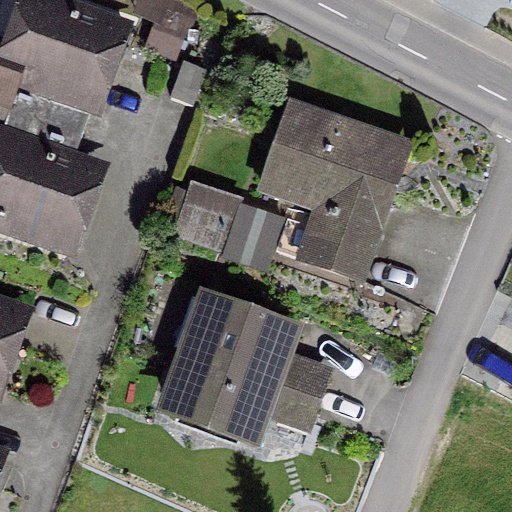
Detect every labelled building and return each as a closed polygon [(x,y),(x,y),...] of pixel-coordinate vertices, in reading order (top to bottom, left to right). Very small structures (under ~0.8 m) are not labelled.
[(75,218),(90,175),(68,168),(78,138),(99,77),(114,34),(31,4),(16,50),(0,44),(0,110),(5,112),(0,129),(0,144),(7,147),(0,167),(0,197),(2,199),(0,202),(0,227),(64,250),(75,218)] [(167,102),(189,109),(201,74),(180,66),(167,102)] [(299,265),(357,285),(401,151),(287,112),(259,193),(317,213),(299,265)] [(172,238),(217,254),(234,207),(188,192),(172,238)] [(276,364),(286,334),(206,305),(166,417),(246,445),(263,397),(311,414),(323,381),(276,364)] [(0,361),(4,351),(15,319),(0,313),(0,361)]
